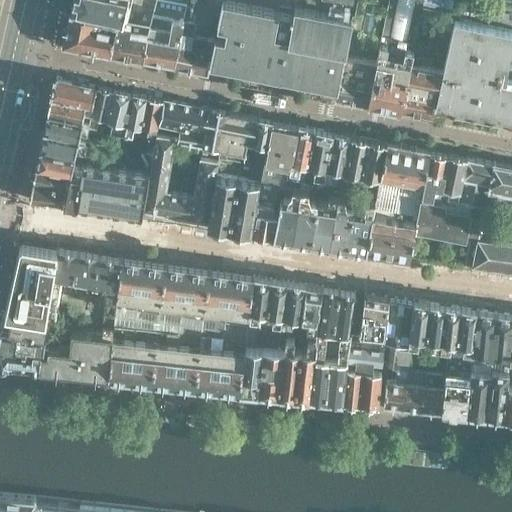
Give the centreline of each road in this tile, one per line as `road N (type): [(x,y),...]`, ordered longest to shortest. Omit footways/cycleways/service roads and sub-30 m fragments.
road 1 (residential): [(511,292),(0,215)]
road 2 (residential): [(0,383),(511,432)]
road 3 (residential): [(14,50),(511,147)]
